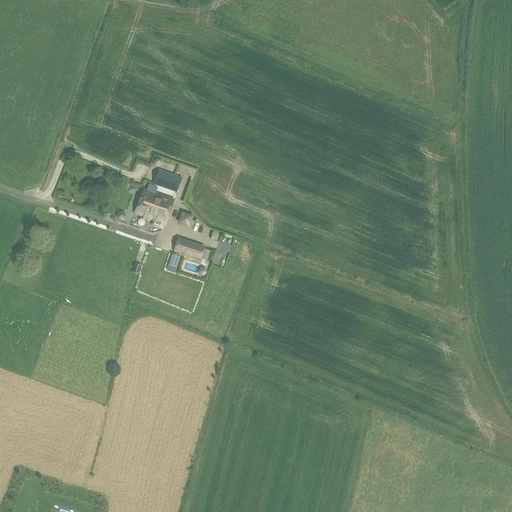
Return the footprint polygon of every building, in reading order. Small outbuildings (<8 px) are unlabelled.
[(160,159),(157,158),(153,161),(152,163),(153,166),(156,166),(160,164),(161,161),(160,159)] [(159,170),(154,184),(177,192),(182,178),(159,170)] [(174,200),(156,193),(157,188),(149,185),(147,190),(144,189),(135,213),(155,220),(153,225),(163,228),(164,223),(166,224),(174,200)] [(179,253),(200,260),(204,247),(179,239),(174,251),(175,251),(179,253)] [(179,253),(175,251),(174,254),(172,253),(166,270),(175,273),(175,272),(181,256),(179,255),(179,253)]
